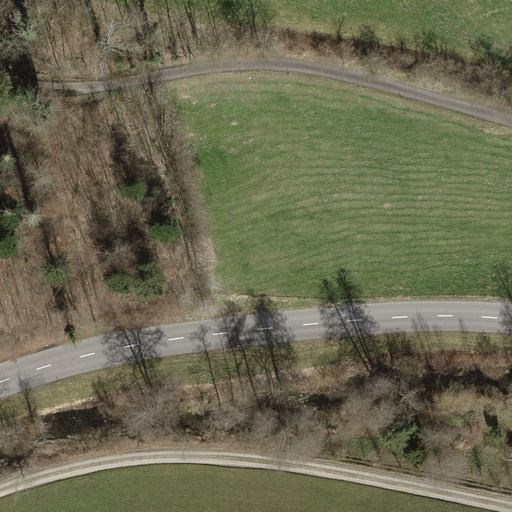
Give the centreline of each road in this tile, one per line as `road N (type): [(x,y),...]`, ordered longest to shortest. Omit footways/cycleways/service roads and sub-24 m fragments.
road 1 (track): [(0,80),(85,93),(266,72),(333,79),(511,128)]
road 2 (track): [(0,487),(98,459),(233,454),(511,505)]
road 3 (tertiary): [(0,382),(191,336),(413,316),(511,319)]
